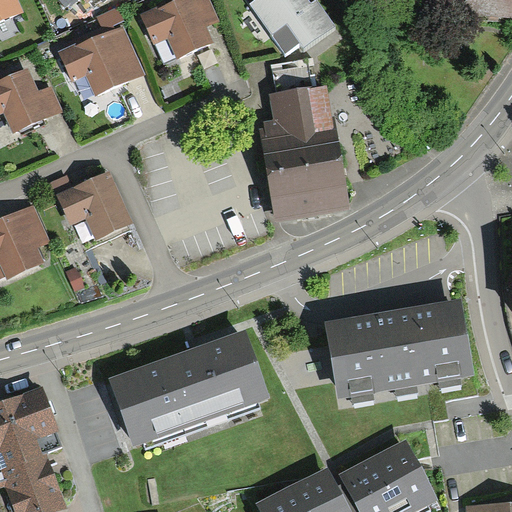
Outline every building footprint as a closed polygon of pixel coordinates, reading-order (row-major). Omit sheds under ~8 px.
[(18,0),(0,0),(0,25),(25,14),(18,0)] [(79,0),(86,9),(97,0),(79,0)] [(210,0),(181,0),(139,18),(152,49),(168,42),(177,62),(216,45),(209,29),(221,23),(210,0)] [(311,0),(244,0),(287,59),(302,48),(307,54),(337,32),(311,0)] [(342,0),(352,10),(362,0),(342,0)] [(511,0),(443,0),(442,18),(511,23),(511,0)] [(125,27),(59,56),(71,84),(87,77),(97,99),(146,77),(125,27)] [(275,225),(351,213),(327,90),(318,92),(313,61),(272,68),(277,96),(270,97),(276,133),(262,135),(275,225)] [(31,72),(0,85),(0,120),(6,118),(16,138),(64,115),(52,88),(41,93),(31,72)] [(57,199),(70,227),(86,219),(97,244),(134,227),(110,175),(57,199)] [(34,208),(0,222),(0,285),(47,264),(40,249),(51,244),(34,208)] [(462,310),(327,330),(339,403),(475,379),(462,310)] [(245,335),(110,382),(134,452),(271,402),(245,335)] [(65,450),(43,388),(0,406),(0,489),(3,488),(12,511),(63,511),(70,509),(49,456),(65,450)] [(408,441),(337,477),(341,485),(339,487),(330,471),(256,508),(258,511),(428,511),(441,506),(408,441)]
